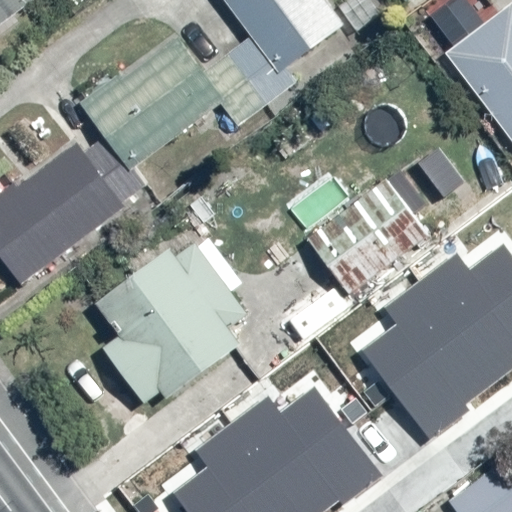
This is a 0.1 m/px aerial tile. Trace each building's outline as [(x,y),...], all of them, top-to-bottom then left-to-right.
[(0,0),(0,26),(34,0),(0,0)] [(326,0),(224,0),(276,71),(343,22),(326,0)] [(511,0),(444,51),(511,140),(511,0)] [(175,35),(82,101),(129,166),(222,100),(175,35)] [(76,137),(0,190),(0,252),(20,280),(125,206),(76,137)] [(505,194),(485,169),(451,195),(470,221),(505,194)] [(350,295),(427,237),(383,179),(306,237),(334,274),(275,319),(302,355),(362,311),(350,295)] [(171,248),(97,302),(121,334),(104,347),(144,401),(159,390),(166,399),(242,344),(229,326),(248,313),(196,241),(176,255),(171,248)] [(463,465),(511,428),(511,376),(483,337),(409,391),(411,394),(380,416),(408,456),(439,433),(463,465)] [(318,399),(229,465),(216,475),(243,511),(343,511),(382,484),(318,399)] [(511,511),(511,481),(498,464),(450,501),(457,511),(511,511)]
